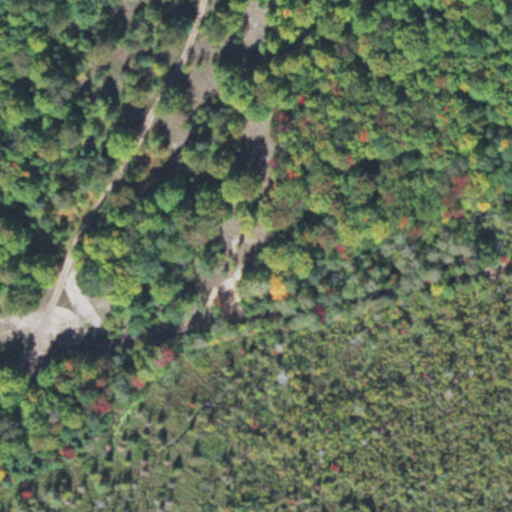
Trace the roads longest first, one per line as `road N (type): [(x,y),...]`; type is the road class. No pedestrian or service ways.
road 1 (residential): [(511,260),(254,304),(0,361)]
road 2 (track): [(24,355),(83,227),(186,51),(203,0)]
